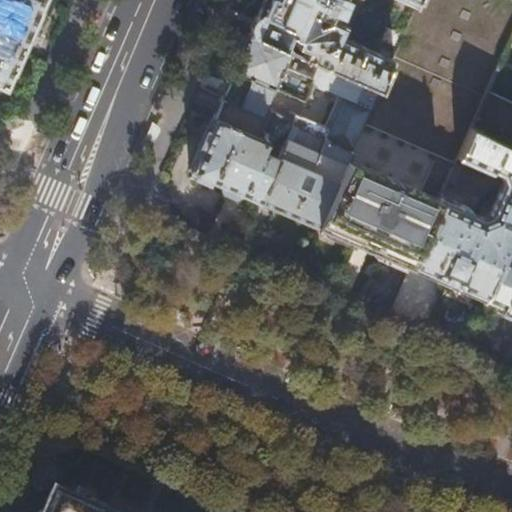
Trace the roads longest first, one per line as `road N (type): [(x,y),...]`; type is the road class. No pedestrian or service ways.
road 1 (secondary): [(511,486),(437,468),(27,291)]
road 2 (primary): [(27,291),(157,0)]
